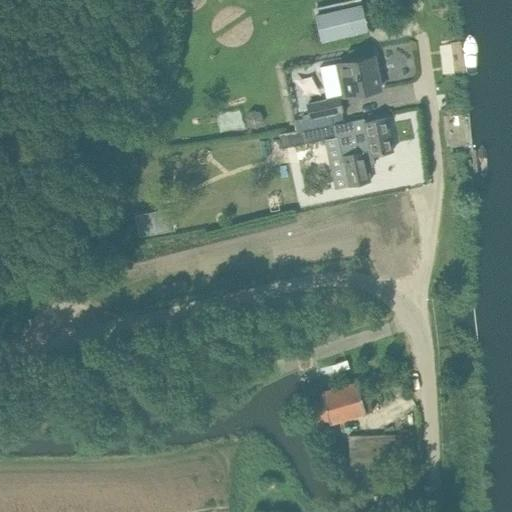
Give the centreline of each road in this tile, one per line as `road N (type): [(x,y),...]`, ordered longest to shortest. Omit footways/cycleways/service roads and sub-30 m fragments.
road 1 (unclassified): [(0,355),(295,278),(348,274),(408,303)]
road 2 (residential): [(408,303),(428,263),(438,183),(423,38)]
road 3 (unclassified): [(434,511),(425,364),(408,303)]
